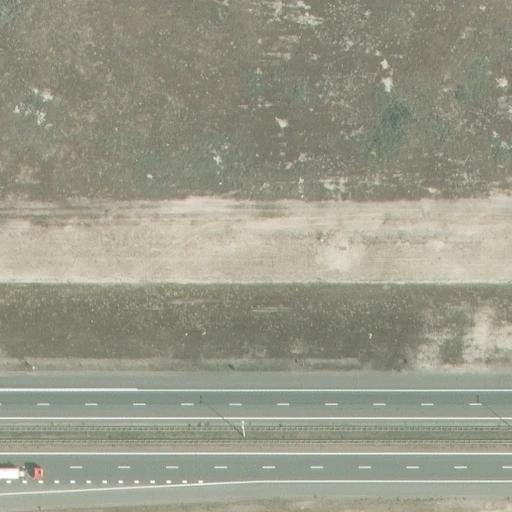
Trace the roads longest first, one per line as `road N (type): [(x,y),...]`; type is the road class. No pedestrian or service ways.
road 1 (trunk): [(0,467),(511,468)]
road 2 (trunk): [(511,405),(0,404)]
